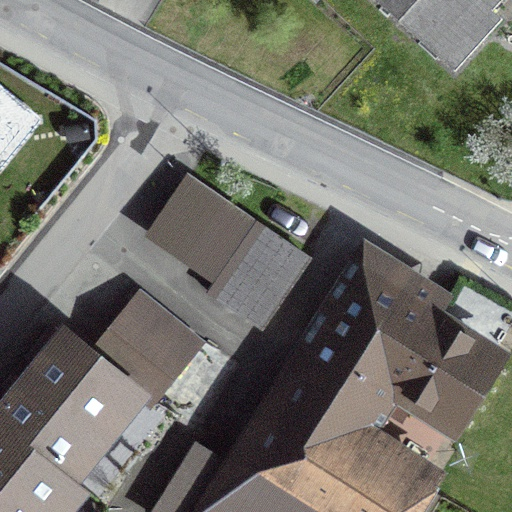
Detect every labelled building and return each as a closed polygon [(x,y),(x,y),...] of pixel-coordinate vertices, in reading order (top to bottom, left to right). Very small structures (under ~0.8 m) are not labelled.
[(508,0),(387,0),(456,60),(508,0)] [(214,293),(247,238),(183,199),(150,254),(214,293)] [(247,238),(214,293),(205,308),(262,342),(304,272),(247,238)] [(451,316),(355,259),(225,476),(195,459),(163,511),(421,511),(503,375),(438,337),(451,316)] [(0,410),(0,422),(58,468),(129,377),(145,390),(182,342),(131,302),(82,366),(52,343),(0,410)] [(58,468),(0,422),(0,511),(53,511),(77,482),(58,468)]
